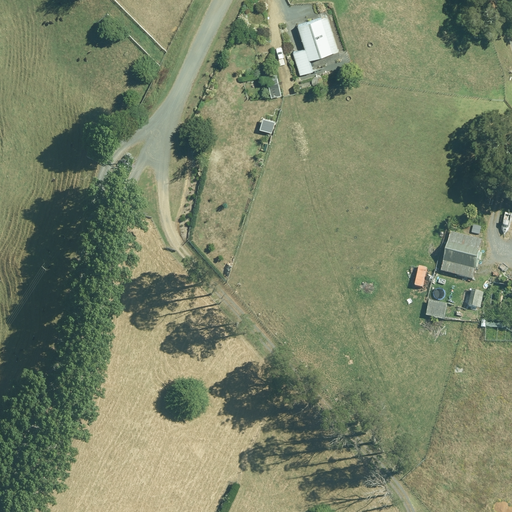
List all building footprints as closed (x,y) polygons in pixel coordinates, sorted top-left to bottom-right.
[(340,49),(329,14),(298,24),(306,48),(292,52),(299,75),(315,70),(311,59),(340,49)] [(270,88),(280,86),(278,74),(268,76),(270,88)] [(453,233),(443,271),(475,279),(485,241),(453,233)] [(419,268),(416,285),(424,287),(428,269),(419,268)] [(469,306),(482,308),(484,293),(472,291),(469,306)] [(448,305),(431,301),(427,316),(445,320),(448,305)] [(511,340),(511,322),(486,321),(486,340),(511,340)]
